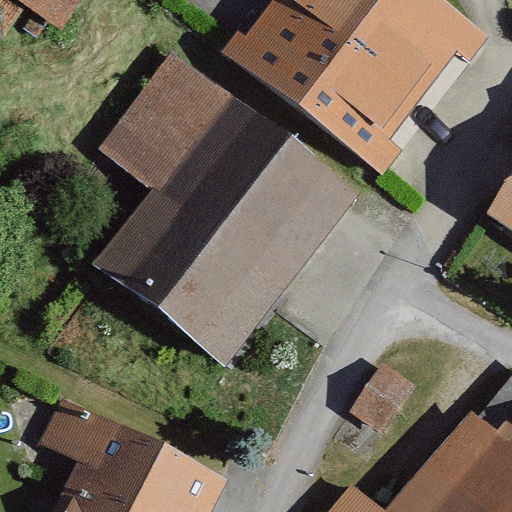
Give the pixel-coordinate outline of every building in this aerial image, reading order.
[(99,0),(11,0),(70,41),(99,0)] [(474,0),(238,0),(226,15),(383,145),(491,14),(474,0)] [(345,192),(173,65),(111,149),(166,189),(111,263),(228,349),(345,192)] [(511,185),(492,217),(511,228),(511,185)] [(392,425),(411,372),(375,359),(356,412),(392,425)] [(511,511),(511,400),(411,511),(511,511)] [(199,511),(222,467),(101,409),(51,511),(199,511)]
